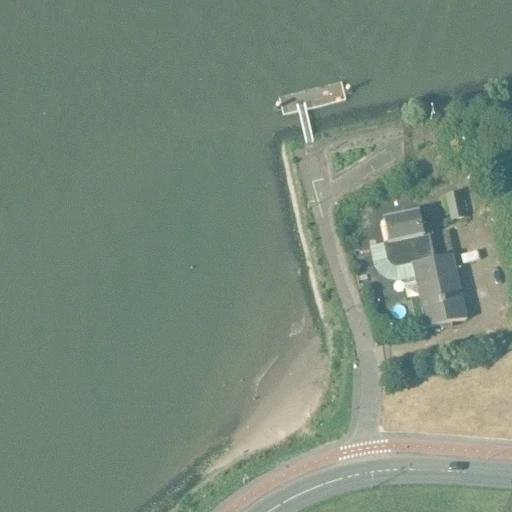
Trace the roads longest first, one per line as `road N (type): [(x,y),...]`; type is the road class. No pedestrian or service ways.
road 1 (unclassified): [(368,472),(369,364),(317,203),(309,151)]
road 2 (tertiary): [(511,475),(368,472)]
